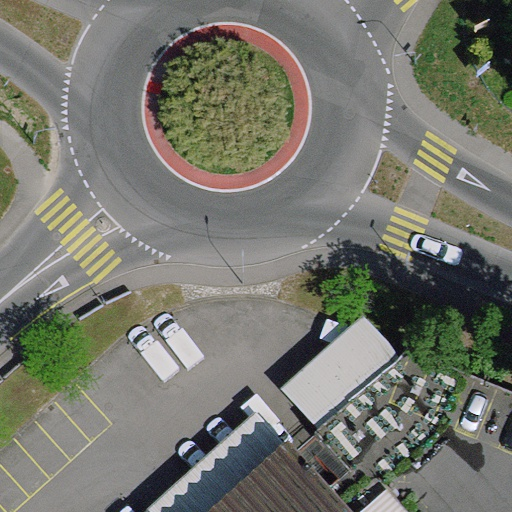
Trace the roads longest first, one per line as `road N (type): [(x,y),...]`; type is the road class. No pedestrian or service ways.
road 1 (secondary): [(284,216),(345,219),(511,278)]
road 2 (secondary): [(511,198),(438,158),(354,87)]
road 3 (unclassified): [(145,194),(0,305)]
road 4 (secondary): [(284,216),(329,179),(343,154),(354,87)]
road 5 (secondary): [(167,0),(124,40),(106,101),(110,129)]
road 6 (secondary): [(145,194),(169,212),(226,228),(284,216)]
road 7 (secondary): [(0,44),(110,129)]
